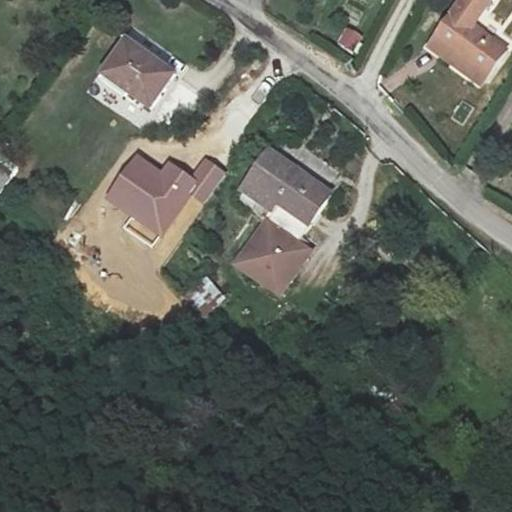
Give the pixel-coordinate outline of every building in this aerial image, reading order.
[(460,0),(426,49),(482,90),(502,60),(466,31),(474,18),(479,23),(494,0),(460,0)] [(337,48),(358,55),(365,35),(343,28),(337,48)] [(175,72),(122,40),(101,74),(153,108),(175,72)] [(267,150),(243,181),(276,205),(233,264),(253,279),(261,267),(283,283),(309,249),(297,240),(329,195),(267,150)] [(0,193),(13,176),(0,167),(0,193)] [(261,267),(253,279),(275,295),(283,283),(261,267)] [(205,276),(186,299),(203,312),(221,289),(205,276)]
